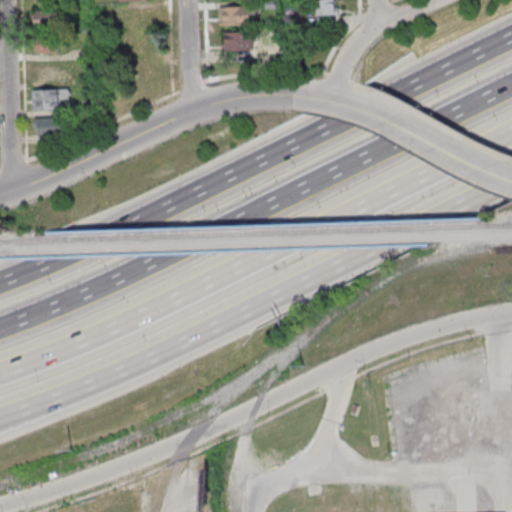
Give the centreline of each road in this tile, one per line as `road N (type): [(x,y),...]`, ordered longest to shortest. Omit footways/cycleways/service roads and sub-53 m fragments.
road 1 (motorway): [(0,369),(511,123)]
road 2 (motorway): [(511,82),(115,276),(0,323)]
road 3 (motorway): [(511,38),(0,279)]
road 4 (motorway): [(0,412),(98,377),(511,178)]
road 5 (residential): [(511,312),(396,341),(131,463),(0,505)]
road 6 (tertiary): [(344,105),(291,96),(220,101),(0,194)]
road 7 (residential): [(9,192),(4,0)]
road 8 (tertiary): [(511,181),(344,105)]
